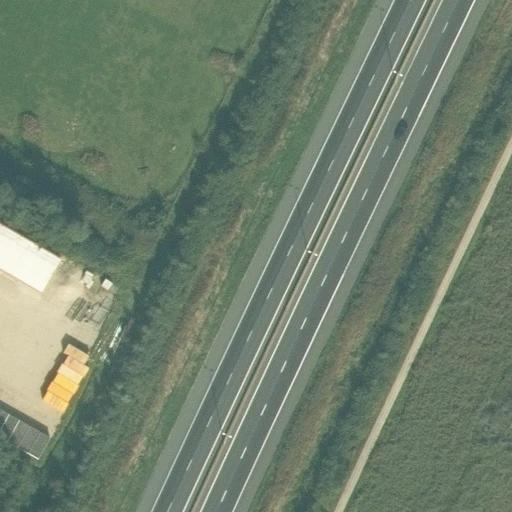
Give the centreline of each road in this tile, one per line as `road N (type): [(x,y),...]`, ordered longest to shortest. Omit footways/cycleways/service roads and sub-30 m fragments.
road 1 (motorway): [(408,0),(168,511)]
road 2 (motorway): [(219,511),(459,0)]
